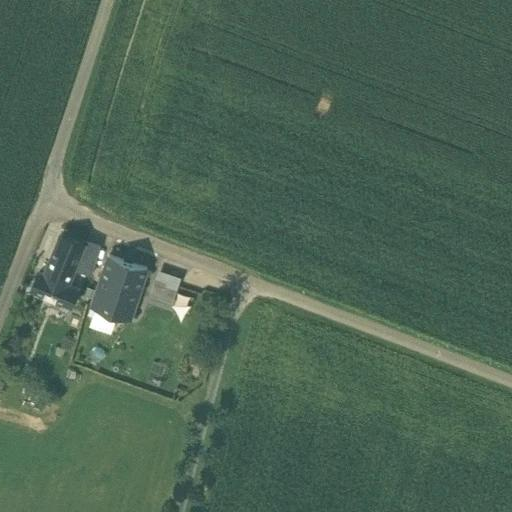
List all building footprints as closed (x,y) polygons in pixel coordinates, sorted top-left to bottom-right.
[(43,274),(67,284),(67,282),(84,243),(61,233),(44,273),(43,274)] [(147,267),(109,254),(92,305),(130,317),(147,267)] [(181,276),(161,270),(152,297),(171,304),(181,276)] [(67,284),(43,274),(44,273),(39,271),(32,288),(70,304),(77,286),(67,282),(67,284)] [(189,310),(192,297),(178,294),(175,306),(189,310)]
